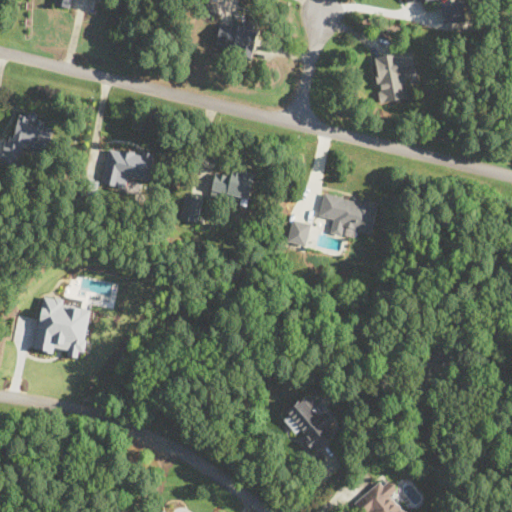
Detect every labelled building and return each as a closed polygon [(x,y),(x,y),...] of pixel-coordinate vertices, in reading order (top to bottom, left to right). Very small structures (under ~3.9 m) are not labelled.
[(444,22),(469,19),(466,0),(441,4),(444,22)] [(252,54),(258,23),(224,18),(221,34),(214,32),(212,47),(252,54)] [(417,75),(412,49),(374,57),(382,102),(408,97),(405,77),(417,75)] [(24,144),(50,149),(55,127),(44,124),(47,115),(21,109),(15,137),(5,135),(0,160),(19,165),(24,144)] [(155,152),(108,144),(102,183),(126,187),(128,176),(151,180),(155,152)] [(215,171),(211,190),(249,199),(255,173),(228,167),(226,173),(215,171)] [(378,201),(324,190),(319,215),(333,218),(331,231),(355,236),(357,228),(372,231),(378,201)] [(197,221),(203,197),(186,193),(180,217),(197,221)] [(305,244),(310,222),(292,218),(287,240),(305,244)] [(35,348),(54,351),(54,347),(69,349),(68,355),(83,357),(90,308),(81,307),(82,301),(43,294),(35,348)] [(455,361),(447,342),(430,349),(438,368),(455,361)] [(311,450),(334,434),(327,425),(332,421),(311,392),(284,412),(311,450)] [(379,479),(354,501),(363,511),(406,511),(391,494),(399,487),(391,478),(384,484),(379,479)]
